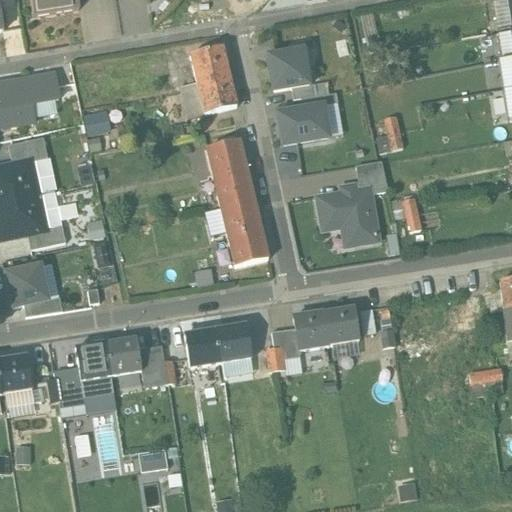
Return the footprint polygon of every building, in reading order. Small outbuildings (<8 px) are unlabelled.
[(29,0),(33,20),(79,13),(76,0),(29,0)] [(365,42),(369,58),(380,55),(377,39),(373,18),(360,21),(365,42)] [(222,51),(174,62),(180,90),(196,86),(196,88),(229,80),(222,51)] [(267,60),(273,95),(291,92),(309,89),(302,53),(267,60)] [(380,55),(369,58),(372,73),(384,71),(380,55)] [(30,107),(57,103),(53,77),(0,86),(0,131),(34,126),(30,107)] [(95,80),(83,83),(86,99),(99,96),(95,80)] [(229,80),(196,88),(197,91),(183,94),(190,121),(236,110),(229,80)] [(309,89),(291,92),(292,104),(300,102),(328,98),(326,86),(309,89)] [(328,98),(300,102),(302,114),(321,111),(338,108),(336,96),(328,98)] [(302,114),(278,118),(283,148),(326,141),(321,111),(302,114)] [(435,115),(425,121),(432,131),(441,125),(435,115)] [(104,118),(95,119),(96,126),(105,125),(104,118)] [(395,121),(372,125),(375,142),(387,139),(398,136),(395,121)] [(398,136),(387,139),(375,142),(379,157),(380,164),(402,160),(401,152),(402,152),(398,136)] [(0,170),(0,206),(54,195),(43,142),(7,149),(11,168),(0,170)] [(239,145),(205,153),(213,183),(246,175),(239,145)] [(246,175),(213,183),(220,212),(253,204),(246,175)] [(341,197),(316,201),(322,235),(350,230),(353,250),(378,245),(369,192),(355,195),(341,197)] [(0,206),(0,244),(27,238),(46,234),(46,233),(62,229),(54,195),(0,206)] [(413,202),(402,205),(405,220),(417,218),(413,202)] [(253,204),(220,212),(227,241),(260,233),(253,204)] [(417,218),(405,220),(409,236),(420,234),(417,218)] [(101,227),(99,220),(88,223),(91,240),(103,238),(101,227)] [(46,234),(27,238),(30,254),(65,246),(62,229),(46,233),(46,234)] [(260,233),(227,241),(234,271),(267,263),(260,233)] [(105,245),(94,248),(99,273),(110,270),(105,245)] [(39,270),(5,277),(12,312),(23,309),(46,304),(39,270)] [(511,282),(499,285),(503,315),(511,313),(511,282)] [(97,293),(87,294),(89,308),(99,307),(97,293)] [(46,304),(23,309),(25,321),(62,315),(59,301),(46,304)] [(376,333),(375,311),(362,312),(363,334),(376,333)] [(353,312),(323,317),(328,349),(358,344),(353,312)] [(511,313),(503,315),(507,345),(511,344),(511,313)] [(323,317),(293,321),(295,333),(298,354),(328,349),(323,317)] [(244,329),(214,334),(219,367),(249,362),(244,329)] [(271,336),(273,353),(281,351),(282,364),(299,361),(298,354),(295,333),(271,336)] [(214,334),(184,339),(189,371),(219,367),(214,334)] [(392,334),(380,335),(383,352),(394,351),(394,350),(394,347),(392,334)] [(140,376),(135,343),(105,348),(110,380),(140,376)] [(421,344),(394,347),(394,350),(394,351),(394,357),(426,353),(425,345),(422,345),(421,344)] [(105,348),(75,352),(80,385),(110,380),(105,348)] [(281,351),(273,353),(276,375),(284,374),(282,364),(281,351)] [(273,353),(265,354),(269,376),(276,375),(273,353)] [(25,360),(0,364),(0,393),(1,398),(5,397),(7,411),(33,407),(25,360)] [(171,365),(164,366),(167,389),(175,388),(171,365)] [(164,366),(156,368),(160,390),(167,389),(164,366)] [(500,373),(484,375),(486,386),(502,384),(500,373)] [(484,375),(468,377),(470,389),(471,400),(487,398),(486,386),(484,375)] [(66,405),(62,383),(54,384),(58,406),(66,405)] [(58,406),(54,384),(46,385),(50,407),(58,406)] [(334,386),(325,387),(325,394),(335,393),(334,386)] [(143,474),(171,470),(167,450),(140,454),(143,474)]
